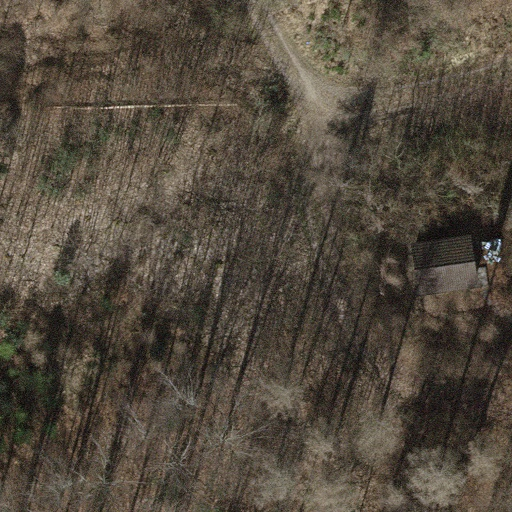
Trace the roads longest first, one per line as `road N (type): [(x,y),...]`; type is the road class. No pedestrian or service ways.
road 1 (track): [(298,114),(333,269),(373,349),(423,381),(511,391)]
road 2 (track): [(252,0),(298,114),(503,85)]
